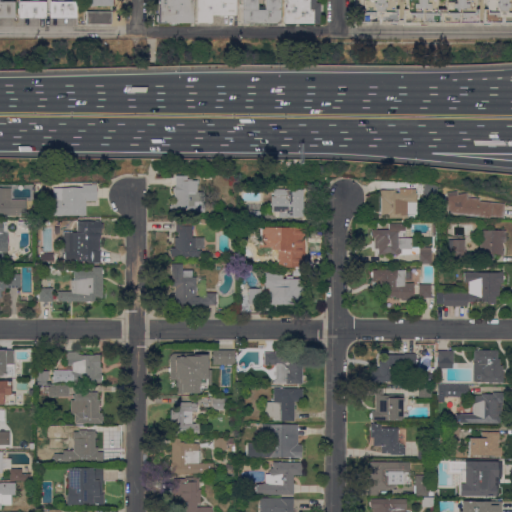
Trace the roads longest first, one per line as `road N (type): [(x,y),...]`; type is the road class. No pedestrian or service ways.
road 1 (motorway): [(511,95),(0,93)]
road 2 (residential): [(511,328),(0,329)]
road 3 (residential): [(134,511),(134,219),(125,192)]
road 4 (residential): [(333,511),(335,233),(344,196)]
road 5 (motorway): [(0,131),(273,133)]
road 6 (motorway): [(273,133),(511,164)]
road 7 (motorway): [(273,133),(511,134)]
road 8 (motorway): [(511,72),(353,95)]
